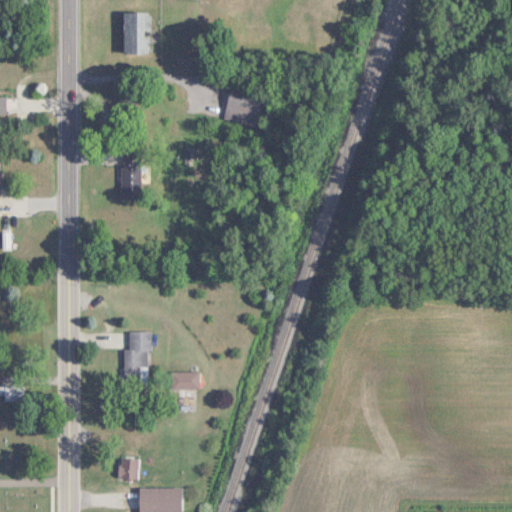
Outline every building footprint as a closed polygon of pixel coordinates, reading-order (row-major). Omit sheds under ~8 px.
[(149,13),(121,13),(121,54),(149,54),(149,13)] [(256,127),(263,93),(229,86),(222,120),(256,127)] [(119,150),(119,199),(140,199),(140,150),(119,150)] [(148,331),(126,331),(126,380),(148,381),(148,331)] [(170,371),(170,388),(198,388),(198,371),(170,371)] [(0,385),(0,401),(23,401),(23,385),(0,385)] [(137,458),(116,458),(116,478),(137,478),(137,458)] [(137,511),(180,511),(181,487),(137,487),(137,511)]
